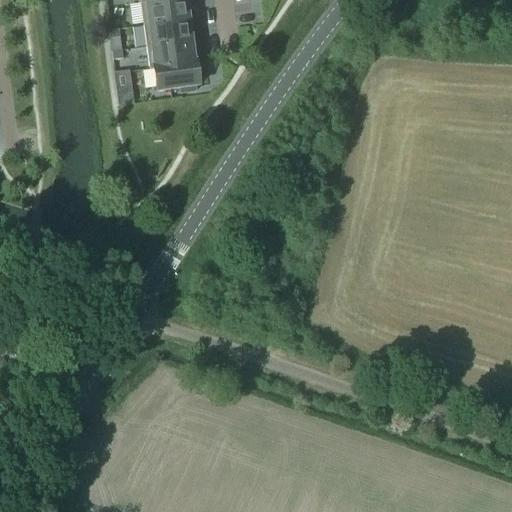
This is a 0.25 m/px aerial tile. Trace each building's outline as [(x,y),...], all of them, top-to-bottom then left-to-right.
[(142,26),(187,20),(183,0),(174,0),(162,2),(162,0),(136,0),(137,5),(139,5),(142,26)] [(190,42),(187,20),(142,26),(145,48),(190,42)] [(118,31),(108,33),(110,54),(120,53),(118,31)] [(192,64),(190,42),(145,48),(148,72),(153,71),(153,69),(192,64)] [(120,53),(110,54),(111,62),(121,61),(120,53)] [(194,64),(192,64),(153,69),(153,71),(156,94),(179,91),(179,96),(194,94),(194,89),(197,88),(194,64)] [(131,94),(116,96),(117,108),(133,106),(131,94)]
